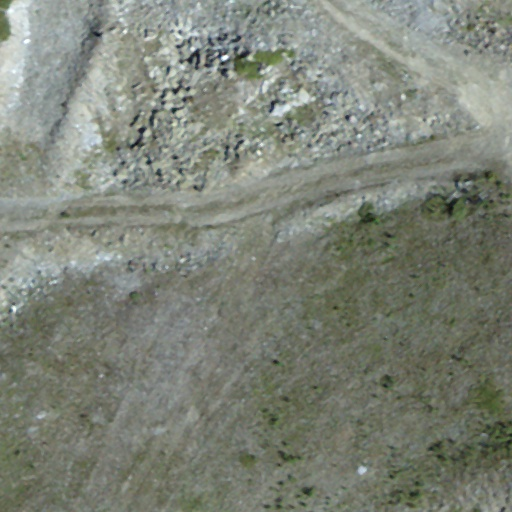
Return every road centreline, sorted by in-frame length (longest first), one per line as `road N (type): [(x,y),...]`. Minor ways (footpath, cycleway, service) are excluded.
road 1 (track): [(0,211),(230,204),(511,143)]
road 2 (track): [(511,109),(472,71),(356,0)]
